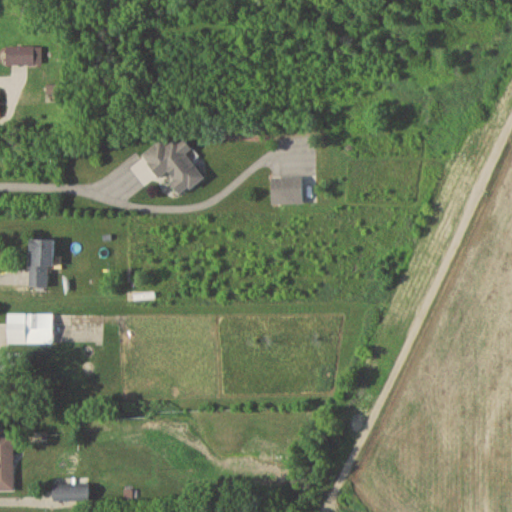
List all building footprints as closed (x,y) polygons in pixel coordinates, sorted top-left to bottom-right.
[(6,65),(36,65),(36,46),(6,46),(6,65)] [(143,154),(161,179),(168,174),(183,195),(206,178),(188,153),(193,150),(184,137),(169,148),(163,140),(143,154)] [(306,177),(273,177),(273,203),(306,203),(306,177)] [(55,268),(55,239),(31,239),(31,285),(50,285),(50,268),(55,268)] [(54,342),(54,312),(9,312),(9,342),(54,342)] [(0,370),(27,371),(27,352),(0,352),(0,370)] [(0,489),(15,490),(15,433),(0,432),(0,489)] [(91,499),(91,486),(53,486),(53,499),(91,499)]
